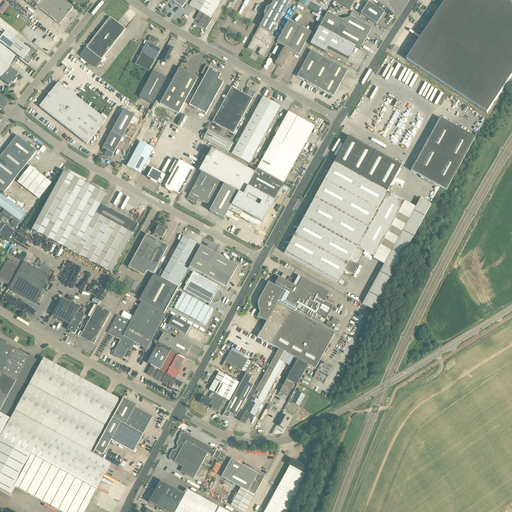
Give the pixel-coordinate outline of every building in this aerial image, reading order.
[(23,0),(27,2),(28,0),(31,0),(32,1),(29,5),(34,8),(36,6),(40,9),(60,25),(69,13),(71,12),(70,11),(73,7),(69,4),(64,0),(23,0)] [(188,0),(171,0),(182,8),(188,0)] [(198,25),(199,25),(206,30),(212,19),(210,18),(221,0),(192,0),(189,6),(200,12),(195,20),(199,22),(198,24),(198,25)] [(273,0),(259,27),(258,29),(258,28),(254,36),(253,35),(251,39),(252,40),(247,49),(253,52),(254,52),(257,49),(260,50),(258,54),(259,55),(259,56),(265,59),(276,39),(270,36),(271,35),(272,34),(272,33),(290,0),(273,0)] [(334,0),(334,1),(350,10),(355,0),(334,0)] [(446,0),(407,60),(409,62),(487,114),(511,76),(511,3),(507,0),(446,0)] [(384,13),(368,2),(361,14),(376,25),(384,13)] [(327,13),(319,28),(355,47),(360,50),(371,29),(351,18),(343,20),(342,21),(327,13)] [(110,17),(80,55),(96,68),(126,29),(110,17)] [(288,49),(300,27),(289,21),(279,40),(277,43),(284,47),(288,49)] [(311,33),(300,27),(288,49),(284,47),(275,64),(282,68),(291,51),(299,55),(311,33)] [(355,47),(319,28),(310,45),(325,53),(328,49),(348,60),(355,47)] [(0,38),(0,43),(18,58),(19,56),(29,64),(38,52),(32,47),(30,50),(6,31),(0,38)] [(150,38),(135,64),(149,72),(161,50),(156,47),(159,43),(158,40),(152,37),(150,38)] [(0,78),(9,86),(12,82),(13,82),(14,82),(15,82),(16,81),(16,80),(16,79),(16,78),(15,78),(18,74),(10,68),(18,58),(0,43),(0,78)] [(168,46),(160,61),(165,63),(173,49),(168,46)] [(311,50),(297,77),(333,97),(348,70),(311,50)] [(180,68),(160,104),(178,114),(198,78),(180,68)] [(221,74),(210,68),(189,105),(206,114),(223,82),(218,79),(221,74)] [(166,78),(153,71),(139,97),(152,104),(166,78)] [(106,120),(82,102),(58,83),(39,107),(87,144),(106,120)] [(252,99),(255,93),(247,89),(246,91),(245,91),(243,94),(232,87),(212,122),(233,134),(253,99),(252,99)] [(361,114),(349,136),(398,163),(424,114),(384,93),(375,110),(370,119),(361,114)] [(231,154),(249,164),(280,107),(263,97),(236,145),(231,154)] [(112,158),(122,138),(135,116),(124,110),(114,127),(103,148),(106,150),(104,154),(106,155),(105,156),(106,157),(107,158),(108,158),(109,156),(112,158)] [(288,112),(265,155),(257,169),(283,183),(284,183),(315,126),(312,125),(288,112)] [(411,171),(440,188),(446,191),(475,138),(440,118),(411,171)] [(231,154),(236,145),(208,130),(203,139),(228,153),(228,152),(231,154)] [(0,190),(4,193),(12,183),(37,151),(17,136),(0,157),(0,190)] [(356,248),(357,247),(387,192),(402,165),(398,163),(349,136),(334,163),(284,253),(337,283),(344,270),(353,275),(358,266),(356,264),(363,251),(356,248)] [(153,149),(140,142),(127,166),(140,174),(153,149)] [(215,151),(211,149),(199,171),(202,172),(187,199),(192,202),(192,201),(196,203),(195,203),(196,204),(197,204),(196,203),(197,203),(199,200),(212,207),(210,211),(211,212),(237,163),(215,151)] [(179,161),(165,187),(180,195),(194,169),(179,161)] [(237,163),(211,212),(224,219),(238,193),(243,195),(247,187),(255,173),(237,163)] [(48,180),(30,166),(18,182),(39,199),(54,180),(51,177),(48,180)] [(160,185),(165,176),(152,169),(147,177),(153,180),(152,181),(155,183),(155,182),(160,185)] [(255,173),(247,187),(262,195),(273,201),(283,183),(257,169),(255,173)] [(32,230),(111,274),(138,225),(101,205),(106,195),(64,172),(32,230)] [(0,193),(0,206),(20,221),(26,213),(0,193)] [(262,195),(248,221),(259,227),(273,201),(262,195)] [(364,305),(373,310),(431,205),(422,200),(386,266),(364,305)] [(12,216),(4,210),(1,214),(9,220),(12,216)] [(0,234),(8,240),(14,232),(0,221),(0,234)] [(157,235),(155,239),(158,241),(160,237),(162,238),(165,234),(168,229),(164,226),(163,228),(158,226),(154,234),(157,235)] [(146,234),(127,269),(143,278),(146,273),(152,276),(168,246),(158,241),(155,239),(146,234)] [(183,236),(161,278),(178,287),(188,270),(184,267),(197,243),(183,236)] [(238,266),(215,253),(201,246),(189,267),(226,287),(238,266)] [(7,259),(0,272),(0,280),(10,286),(23,262),(9,255),(7,259)] [(25,258),(23,262),(10,286),(13,288),(11,291),(35,303),(50,277),(26,264),(28,260),(25,258)] [(183,290),(210,305),(212,301),(216,303),(218,302),(222,295),(221,293),(217,291),(220,287),(193,272),(183,290)] [(164,314),(178,287),(161,278),(153,274),(139,300),(141,302),(158,311),(164,314)] [(319,311),(316,316),(325,320),(329,313),(332,308),(325,305),(326,302),(324,301),(328,294),(329,293),(302,278),(297,287),(279,277),(275,284),(320,309),(319,311)] [(316,316),(319,311),(320,309),(275,284),(275,286),(268,282),(259,300),(258,302),(258,306),(258,309),(259,311),(260,312),(257,317),(266,322),(258,337),(258,336),(257,337),(279,349),(285,353),(297,359),(308,365),(315,369),(335,334),(295,312),(297,308),(315,318),(316,316)] [(174,309),(205,326),(214,310),(183,293),(174,309)] [(75,334),(77,329),(84,317),(76,312),(79,308),(70,304),(61,299),(52,316),(69,325),(66,330),(75,334)] [(141,302),(130,322),(147,331),(158,311),(141,302)] [(97,305),(83,332),(80,337),(93,345),(111,313),(97,305)] [(165,315),(164,314),(158,311),(147,331),(130,322),(117,315),(107,333),(120,340),(112,355),(122,360),(129,347),(131,349),(135,342),(143,347),(147,349),(165,315)] [(186,335),(191,326),(173,316),(168,325),(186,335)] [(158,342),(186,357),(192,345),(176,336),(175,339),(163,333),(158,342)] [(39,367),(31,363),(27,361),(29,357),(0,341),(0,488),(10,494),(15,486),(61,511),(84,511),(111,463),(90,452),(119,400),(44,359),(39,367)] [(176,379),(160,370),(170,352),(157,345),(147,363),(151,365),(146,374),(171,387),(176,379)] [(250,361),(248,360),(250,358),(232,348),(225,362),(244,373),(250,361)] [(252,421),(262,402),(263,403),(284,364),(280,362),(285,353),(279,349),(252,397),(253,397),(240,421),(244,424),(247,418),(252,421)] [(160,370),(176,379),(183,366),(181,365),(184,359),(170,352),(160,370)] [(297,359),(288,377),(286,380),(286,379),(278,395),(281,397),(282,395),(287,397),(294,384),(296,385),(296,386),(308,365),(297,359)] [(210,405),(211,406),(212,404),(213,405),(211,408),(218,411),(224,399),(230,402),(239,384),(219,372),(217,377),(216,376),(214,377),(210,384),(211,385),(212,386),(209,390),(215,394),(212,400),(203,396),(199,403),(208,407),(210,405)] [(249,383),(252,377),(246,373),(234,395),(223,416),(228,418),(230,414),(236,417),(245,401),(253,385),(249,383)] [(294,390),(288,402),(291,404),(292,403),(298,406),(298,407),(302,409),(309,396),(303,393),(304,392),(299,390),(298,392),(294,390)] [(111,440),(128,449),(133,452),(140,439),(142,440),(143,439),(145,436),(145,435),(143,434),(153,417),(135,407),(136,405),(123,398),(94,450),(103,455),(111,440)] [(284,429),(286,425),(290,418),(282,414),(277,421),(280,423),(278,426),(284,429)] [(184,432),(182,433),(182,434),(176,443),(177,446),(178,447),(176,450),(172,451),(169,457),(170,460),(196,475),(208,454),(195,447),(198,440),(185,433),(184,433),(184,432)] [(216,450),(216,451),(215,452),(212,451),(211,448),(198,440),(195,447),(208,454),(210,455),(210,456),(217,460),(221,453),(216,450)] [(231,506),(241,511),(245,511),(266,475),(245,464),(244,466),(231,459),(221,477),(241,488),(231,506)] [(288,465),(290,466),(278,488),(277,488),(278,488),(270,501),(264,511),(287,511),(288,511),(295,498),(296,498),(295,497),(298,493),(305,474),(307,467),(291,459),(288,465)] [(191,511),(217,511),(220,508),(186,489),(184,494),(160,481),(154,492),(191,511)] [(191,511),(154,492),(148,502),(165,511),(191,511)]
